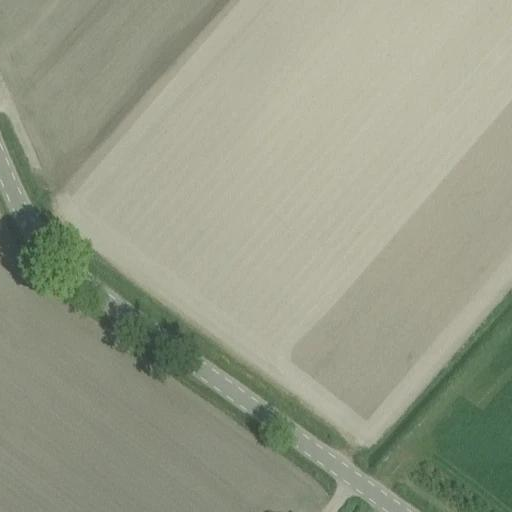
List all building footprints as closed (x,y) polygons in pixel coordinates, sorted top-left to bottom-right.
[(0,42),(10,51),(55,0),(21,0),(0,24),(0,42)] [(60,0),(2,64),(21,80),(93,0),(60,0)] [(98,126),(44,169),(56,185),(110,142),(98,126)] [(0,374),(16,385),(29,364),(0,345),(0,374)] [(87,449),(184,511),(221,511),(191,492),(184,503),(171,494),(172,493),(149,478),(157,466),(149,461),(144,468),(133,461),(133,462),(120,453),(126,443),(102,427),(98,433),(97,433),(87,449)] [(227,480),(213,497),(230,511),(257,511),(261,508),(227,480)]
